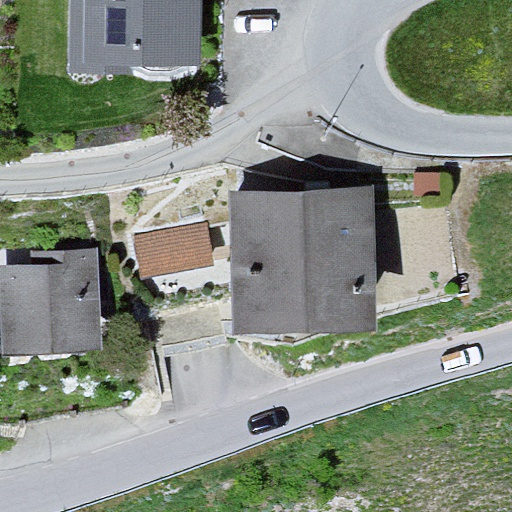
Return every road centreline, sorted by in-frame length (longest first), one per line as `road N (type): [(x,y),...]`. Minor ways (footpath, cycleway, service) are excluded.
road 1 (tertiary): [(0,497),(511,343)]
road 2 (residential): [(0,181),(96,172),(192,148),(342,67)]
road 3 (tertiary): [(511,133),(452,136),(377,122),(353,101),(342,67)]
